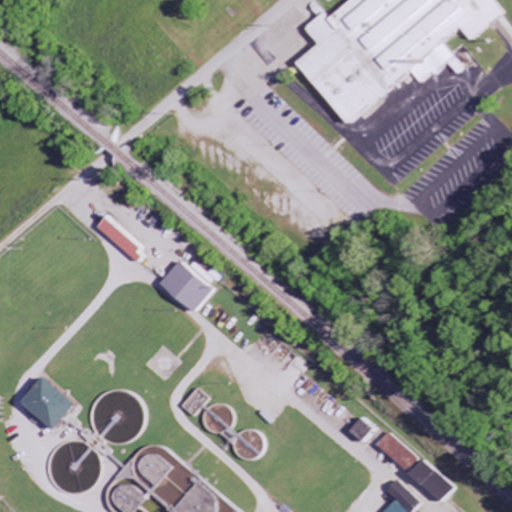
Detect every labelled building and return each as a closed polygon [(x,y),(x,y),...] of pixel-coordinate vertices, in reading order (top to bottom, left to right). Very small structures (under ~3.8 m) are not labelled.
[(508,16),(495,0),(358,0),(334,20),(330,15),(311,30),(324,47),(301,65),(352,128),(415,77),(423,87),(451,64),(462,77),(468,71),(447,45),(464,31),(474,43),(508,16)] [(145,266),(155,255),(117,219),(106,230),(145,266)] [(170,287),(207,313),(223,289),(186,263),(170,287)] [(37,407),(70,432),(91,403),(58,379),(37,407)] [(356,433),(372,446),(385,431),(369,418),(356,433)] [(413,474),(425,461),(395,434),(384,446),(413,474)] [(464,489),(431,464),(419,478),(453,504),(464,489)]
